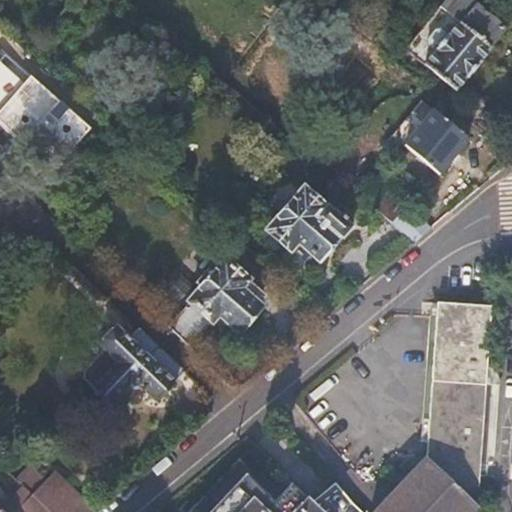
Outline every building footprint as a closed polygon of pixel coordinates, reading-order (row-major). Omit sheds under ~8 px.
[(77,0),(59,0),(50,11),(61,20),(77,0)] [(471,0),(443,0),(405,47),(455,89),(506,27),(471,0)] [(30,59),(14,46),(5,54),(8,58),(0,66),(0,73),(38,107),(58,84),(30,59)] [(460,110),(511,152),(511,123),(506,117),(477,91),(460,110)] [(433,108),(404,142),(440,173),(468,138),(433,108)] [(325,208),(306,190),(271,231),(281,241),(274,250),(283,258),(300,239),(321,258),(340,236),(343,237),(355,225),(339,211),(329,205),(325,208)] [(378,211),(414,241),(432,225),(409,205),(403,211),(388,198),(378,211)] [(227,262),(168,329),(188,347),(217,314),(239,331),(259,308),(256,304),(261,296),(249,285),(249,282),(227,262)] [(429,441),(428,460),(476,505),(485,383),(486,364),(490,308),(441,304),(440,316),(433,316),(424,441),(429,441)] [(186,373),(160,348),(152,358),(119,328),(100,345),(106,352),(81,376),(94,389),(93,392),(108,407),(129,387),(143,388),(157,403),(186,373)] [(486,364),(485,383),(499,383),(499,379),(498,375),(496,371),(493,368),(490,365),(486,364)] [(373,511),(469,511),(476,505),(428,460),(425,459),(373,511)] [(345,511),(353,504),(333,481),(310,504),(290,487),(274,504),(245,477),(212,511),(345,511)] [(58,479),(39,501),(51,511),(92,511),(95,510),(58,479)] [(51,511),(39,501),(33,495),(20,509),(23,511),(51,511)]
